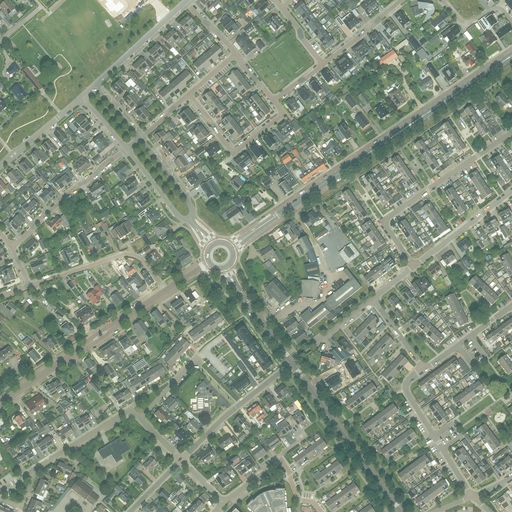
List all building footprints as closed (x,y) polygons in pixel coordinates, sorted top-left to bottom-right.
[(104,0),(106,2),(104,5),(107,9),(113,3),(112,2),(114,0),(104,0)] [(213,6),(207,0),(204,0),(205,0),(204,0),(203,0),(201,2),(209,11),(214,7),(213,6)] [(347,0),(345,2),(351,10),(355,8),(353,5),(351,3),(349,0),(348,0),(347,0)] [(377,0),(366,0),(365,1),(373,12),(374,12),(376,10),(377,10),(378,9),(378,8),(378,7),(378,6),(376,5),(376,4),(376,3),(379,1),(377,0)] [(7,15),(14,9),(6,1),(0,6),(0,7),(5,12),(7,15)] [(107,9),(110,13),(113,10),(116,13),(124,7),(119,1),(114,5),(113,3),(107,9)] [(264,10),(269,6),(264,1),(255,9),(260,14),(257,16),(260,19),(267,13),(264,10)] [(373,12),(365,1),(365,2),(357,9),(362,15),(364,13),(366,13),(366,15),(368,15),(368,16),(369,15),(371,16),(371,14),(373,12)] [(305,7),(302,3),(294,9),(296,11),(298,13),(305,7)] [(426,4),(418,4),(419,13),(423,13),(423,10),(422,10),(422,9),(425,9),(428,10),(428,12),(424,22),(434,14),(434,9),(433,6),(428,5),(426,5),(426,4)] [(305,7),(298,13),(301,17),(308,11),(305,7)] [(350,13),(346,16),(355,27),(356,25),(357,26),(360,24),(359,23),(360,23),(356,18),(359,15),(354,10),(352,12),(354,13),(351,15),(350,13)] [(311,15),(308,11),(301,17),(304,21),(311,15)] [(396,17),(403,26),(410,21),(402,12),(396,17)] [(225,29),(232,22),(230,20),(232,17),(228,13),(223,17),(226,20),(220,24),(225,29)] [(431,24),(435,28),(437,26),(438,27),(438,26),(440,29),(446,24),(444,22),(443,21),(448,18),(444,13),(440,16),(439,15),(431,22),(432,23),(431,24)] [(284,25),(276,16),(272,19),(271,18),(269,15),(263,20),(268,25),(270,22),(277,31),(284,25)] [(315,19),(311,15),(304,21),(308,25),(315,19)] [(497,23),(491,15),(485,19),(491,27),(497,23)] [(184,19),(183,20),(191,28),(192,30),(196,26),(187,16),(184,18),(184,19)] [(355,27),(346,16),(341,20),(339,17),(336,19),(341,27),(344,25),(345,26),(346,25),(350,30),(351,30),(351,31),(354,29),(353,28),(355,27)] [(491,27),(485,19),(484,17),(478,22),(486,33),(483,35),(481,37),(485,43),(488,41),(490,45),(497,40),(490,31),(489,31),(488,30),(492,28),(491,27)] [(13,26),(11,24),(5,18),(3,21),(9,27),(10,28),(13,26)] [(318,23),(315,19),(308,25),(311,29),(318,23)] [(191,28),(183,20),(182,21),(181,21),(178,24),(183,29),(181,31),(185,36),(190,32),(188,30),(191,28)] [(232,22),(225,29),(229,34),(234,29),(237,32),(242,27),(237,23),(235,25),(232,22)] [(390,35),(397,30),(390,22),(388,23),(388,22),(385,25),(384,27),(387,31),(386,32),(386,31),(383,33),(389,40),(391,38),(389,36),(390,35)] [(321,27),(318,23),(311,29),(314,33),(321,27)] [(250,24),(244,30),(247,34),(254,29),(250,24)] [(496,34),(499,39),(511,30),(508,25),(498,32),(496,34)] [(450,29),(448,27),(440,33),(444,38),(446,36),(449,40),(459,32),(454,26),(450,29)] [(324,31),(321,27),(314,33),(317,37),(324,31)] [(168,34),(175,43),(178,40),(179,42),(183,38),(179,33),(176,35),(172,30),(169,33),(168,34)] [(324,31),(317,37),(320,41),(327,35),(324,31)] [(386,42),(383,38),(380,40),(375,33),(373,35),(372,34),(369,37),(369,38),(375,46),(380,43),(381,46),(386,42)] [(175,43),(168,34),(166,36),(166,35),(163,38),(168,43),(165,45),(170,50),(174,46),(173,45),(175,43)] [(242,48),(250,41),(245,34),(236,41),(242,48)] [(463,57),(461,59),(463,61),(465,64),(467,67),(468,66),(470,65),(470,66),(471,66),(473,65),(475,63),(474,62),(473,60),(475,58),(477,57),(475,55),(473,53),(475,52),(476,51),(471,44),(467,37),(467,38),(465,36),(464,34),(463,35),(461,36),(464,41),(468,45),(467,46),(466,47),(467,50),(469,52),(467,54),(465,55),(465,56),(463,57)] [(327,35),(320,41),(323,45),(331,39),(330,39),(327,35)] [(413,37),(409,40),(416,50),(420,47),(413,37)] [(331,39),(323,45),(326,50),(334,43),(331,39)] [(250,41),(242,48),(247,55),(256,48),(255,48),(257,46),(260,50),(265,47),(260,41),(256,44),(257,45),(255,47),(250,41)] [(364,55),(365,55),(368,52),(370,55),(375,51),(371,47),(368,49),(363,43),(361,44),(357,46),(364,55)] [(154,47),(152,49),(160,57),(162,55),(164,56),(168,52),(164,47),(161,49),(156,44),(153,47),(154,47)] [(216,46),(211,50),(218,58),(223,54),(216,46)] [(364,55),(357,46),(354,49),(355,50),(352,51),(357,58),(355,60),(358,64),(363,60),(362,60),(366,57),(365,55),(364,55)] [(160,57),(152,49),(151,50),(151,49),(147,52),(152,57),(150,60),(154,65),(159,60),(158,59),(160,57)] [(422,49),(416,53),(422,61),(426,58),(426,54),(422,49)] [(211,50),(207,54),(214,62),(218,58),(211,50)] [(383,68),(398,57),(393,51),(378,62),(379,64),(380,63),(383,68)] [(207,54),(202,58),(209,66),(214,62),(207,54)] [(342,60),(341,61),(350,72),(355,68),(356,69),(359,67),(353,60),(351,62),(346,56),(345,57),(344,56),(341,59),(342,60)] [(137,63),(145,71),(147,69),(148,70),(153,66),(148,61),(146,64),(141,58),(138,61),(138,62),(137,63)] [(202,58),(198,62),(205,70),(209,66),(202,58)] [(420,67),(424,64),(420,58),(414,61),(416,64),(418,63),(420,67)] [(350,72),(341,61),(340,61),(339,61),(336,63),(336,64),(335,65),(340,70),(336,73),(342,80),(346,77),(345,77),(350,72)] [(205,70),(198,62),(193,66),(200,74),(205,70)] [(9,69),(12,74),(15,72),(19,68),(15,63),(11,67),(9,69)] [(145,71),(137,63),(136,64),(135,64),(132,66),(137,72),(134,74),(139,79),(144,75),(142,73),(145,71)] [(424,64),(420,67),(421,68),(420,68),(422,71),(423,70),(426,74),(429,72),(424,64)] [(436,73),(430,64),(427,67),(433,75),(436,73)] [(26,67),(21,72),(38,92),(43,88),(26,67)] [(443,68),(438,71),(442,77),(445,76),(449,82),(451,80),(454,78),(453,76),(455,75),(449,67),(444,70),(443,68)] [(186,71),(182,75),(189,84),(193,80),(186,71)] [(232,82),(240,75),(237,71),(229,77),(232,82)] [(325,73),(322,75),(325,79),(328,83),(331,81),(334,79),(330,75),(327,71),(325,73)] [(189,84),(182,75),(177,79),(184,87),(189,84)] [(244,80),(240,75),(232,82),(236,86),(244,80)] [(123,85),(123,86),(126,83),(121,78),(120,79),(119,78),(117,81),(115,83),(115,84),(111,88),(116,93),(116,92),(123,85)] [(419,81),(420,83),(418,85),(422,90),(427,87),(428,88),(433,84),(429,78),(423,82),(421,80),(419,81)] [(177,79),(172,83),(179,91),(184,87),(177,79)] [(247,84),(244,80),(236,86),(239,91),(247,84)] [(309,85),(309,86),(310,85),(317,94),(316,94),(317,95),(317,94),(320,92),(322,93),(324,92),(327,95),(330,93),(323,85),(320,87),(320,86),(318,84),(319,84),(318,84),(316,81),(316,80),(315,80),(309,85)] [(179,91),(172,83),(168,87),(175,95),(179,91)] [(18,84),(11,91),(20,101),(27,95),(18,84)] [(251,89),(247,84),(239,91),(241,93),(239,95),(243,100),(248,96),(246,93),(251,89)] [(127,89),(123,86),(123,85),(116,92),(120,96),(127,89)] [(175,95),(168,87),(163,91),(170,99),(175,95)] [(387,94),(389,96),(398,108),(406,103),(397,91),(395,88),(387,94)] [(304,90),(298,94),(304,102),(310,97),(304,90)] [(170,99),(163,91),(159,95),(166,103),(170,99)] [(128,104),(135,98),(133,96),(135,94),(133,92),(130,95),(124,100),(128,104)] [(206,103),(214,96),(210,92),(202,98),(206,103)] [(370,102),(363,92),(358,96),(358,97),(357,98),(360,101),(361,100),(365,106),(370,102)] [(146,105),(155,99),(151,94),(143,101),(146,105)] [(508,102),(511,106),(511,100),(510,98),(507,101),(501,94),(495,99),(499,104),(502,108),(508,102)] [(248,96),(243,100),(246,103),(248,101),(251,106),(259,99),(256,95),(250,99),(248,96)] [(352,109),(357,105),(350,95),(345,99),(352,109)] [(216,99),(214,96),(206,103),(209,107),(218,101),(220,99),(218,97),(216,99)] [(136,100),(135,98),(128,104),(131,109),(136,104),(138,106),(143,103),(139,98),(136,100)] [(263,104),(259,99),(251,106),(255,110),(263,104)] [(293,113),(299,109),(300,111),(304,108),(298,101),(296,103),(293,100),(290,102),(290,101),(286,104),(286,105),(285,105),(288,108),(293,113)] [(221,105),(218,101),(209,107),(213,112),(221,105)] [(143,103),(138,106),(140,109),(135,113),(139,117),(146,111),(144,109),(146,107),(143,103)] [(263,104),(255,110),(258,115),(266,108),(263,104)] [(382,104),(374,110),(381,120),(389,114),(382,104)] [(223,108),(221,105),(213,112),(217,116),(223,111),(224,113),(228,110),(225,106),(223,108)] [(471,106),(464,111),(468,116),(474,112),(475,111),(474,109),(473,110),(471,106)] [(255,117),(259,122),(270,113),(266,108),(258,115),(255,117)] [(184,121),(192,115),(188,109),(177,118),(179,120),(181,118),(184,121)] [(147,110),(146,111),(139,117),(140,119),(142,122),(151,115),(147,110)] [(474,112),(468,116),(471,122),(478,117),(476,114),(477,113),(475,111),(474,112)] [(225,127),(233,120),(227,113),(224,116),(226,118),(221,122),(225,127)] [(310,117),(313,121),(318,118),(314,113),(310,117)] [(362,114),(355,119),(363,129),(369,124),(362,114)] [(81,115),(72,123),(76,128),(78,130),(81,128),(88,122),(84,117),(83,118),(81,115)] [(192,115),(184,121),(186,124),(184,126),(187,131),(193,127),(190,124),(196,120),(192,115)] [(478,117),(471,122),(475,127),(482,122),(484,120),(481,115),(478,117)] [(233,120),(225,127),(228,131),(237,125),(233,120)] [(283,124),(282,125),(289,133),(290,134),(293,131),(294,133),(300,128),(294,121),(290,124),(287,120),(286,121),(286,120),(283,123),(283,124)] [(81,128),(78,130),(80,132),(84,137),(93,129),(91,126),(92,126),(88,122),(81,128)] [(435,139),(451,128),(448,122),(441,127),(443,130),(437,134),(437,135),(434,137),(435,139)] [(482,122),(475,127),(478,132),(485,127),(486,127),(484,125),(482,122)] [(239,123),(237,125),(228,131),(232,136),(240,129),(238,127),(240,125),(239,123)] [(329,132),(323,124),(319,128),(324,135),(329,132)] [(340,132),(336,134),(341,141),(345,139),(347,141),(351,137),(346,131),(348,130),(344,124),(339,128),(339,129),(338,129),(340,132)] [(196,137),(205,131),(204,129),(202,125),(196,130),(194,127),(189,131),(193,136),(194,135),(196,137)] [(289,133),(282,125),(281,125),(280,125),(277,127),(278,128),(277,129),(281,133),(277,136),(282,142),(288,138),(286,135),(289,133)] [(478,132),(482,137),(487,134),(489,133),(487,130),(487,129),(486,127),(485,127),(478,132)] [(455,133),(451,128),(435,139),(436,140),(439,138),(440,139),(443,137),(442,135),(445,132),(448,137),(455,133)] [(244,134),(240,129),(232,136),(235,140),(244,134)] [(61,143),(67,137),(61,130),(54,135),(61,143)] [(164,142),(172,135),(170,132),(167,134),(164,130),(159,134),(159,133),(154,137),(158,142),(162,139),(164,142)] [(206,132),(205,131),(196,137),(198,140),(197,141),(200,146),(206,142),(204,139),(209,135),(207,132),(206,132)] [(455,133),(448,137),(452,143),(459,138),(455,133)] [(97,147),(105,140),(103,138),(102,138),(100,135),(90,144),(92,147),(95,144),(97,147)] [(172,135),(164,142),(167,145),(164,148),(167,152),(175,145),(172,141),(175,139),(172,135)] [(263,139),(270,148),(274,145),(276,147),(281,144),(277,138),(274,141),(269,135),(263,139)] [(462,143),(459,138),(452,143),(455,148),(462,143)] [(421,140),(420,141),(419,141),(418,140),(415,143),(415,144),(415,145),(418,150),(426,145),(431,141),(430,139),(427,141),(423,143),(421,140)] [(53,153),(57,149),(53,145),(49,140),(42,145),(47,152),(50,149),(53,153)] [(105,140),(97,147),(100,149),(97,152),(99,155),(109,146),(106,143),(107,143),(105,140)] [(331,155),(333,153),(336,156),(342,152),(336,145),(334,141),(327,146),(328,147),(326,148),(321,151),(327,159),(332,155),(331,155)] [(215,143),(205,151),(211,157),(220,150),(215,143)] [(462,143),(455,148),(459,153),(466,148),(462,143)] [(62,149),(66,154),(71,151),(66,145),(62,149)] [(81,154),(85,151),(80,145),(76,148),(81,154)] [(175,145),(167,152),(170,156),(173,153),(176,156),(176,157),(186,148),(188,147),(187,145),(186,146),(185,145),(185,146),(184,145),(182,147),(181,146),(178,149),(175,145)] [(261,149),(260,149),(256,145),(255,146),(255,145),(251,148),(252,149),(250,150),(258,159),(261,156),(264,158),(268,155),(262,147),(263,148),(261,149)] [(426,145),(418,150),(422,155),(421,156),(429,151),(427,148),(428,147),(426,145)] [(186,148),(176,157),(178,160),(175,162),(178,167),(187,160),(184,156),(187,154),(186,153),(188,150),(186,148)] [(284,148),(276,154),(278,157),(287,151),(284,148)] [(431,153),(429,151),(421,156),(423,159),(424,158),(425,161),(432,156),(438,152),(439,152),(442,150),(441,149),(438,151),(437,150),(434,152),(434,151),(431,153)] [(40,155),(36,150),(31,155),(38,162),(40,160),(43,163),(48,159),(43,153),(40,155)] [(245,154),(240,158),(247,166),(250,164),(252,166),(254,164),(245,154)] [(285,165),(292,160),(288,154),(281,159),(285,165)] [(313,158),(315,160),(322,171),(326,168),(324,165),(327,163),(324,160),(322,161),(320,158),(318,160),(317,158),(316,156),(313,158)] [(392,159),(393,160),(392,161),(394,164),(388,168),(389,170),(402,161),(398,156),(397,157),(397,156),(396,156),(393,158),(392,159)] [(432,156),(425,161),(429,166),(436,161),(432,156)] [(494,166),(502,161),(499,156),(491,161),(494,166)] [(66,165),(70,163),(65,157),(61,160),(66,165)] [(247,166),(240,158),(235,162),(239,168),(236,170),(238,172),(242,174),(246,171),(244,169),(247,166)] [(19,165),(26,173),(33,168),(26,159),(19,165)] [(84,159),(79,163),(85,170),(90,166),(84,159)] [(190,163),(187,160),(178,167),(181,171),(184,168),(187,171),(196,165),(193,161),(190,163)] [(314,164),(313,165),(314,167),(318,173),(322,171),(315,160),(312,161),(314,164)] [(402,161),(395,166),(397,168),(399,171),(406,167),(402,161)] [(439,166),(436,161),(429,166),(433,171),(436,169),(437,168),(439,166)] [(502,161),(494,166),(497,170),(505,165),(502,161)] [(85,170),(79,163),(74,167),(80,174),(85,170)] [(307,165),(315,176),(318,173),(314,167),(313,165),(311,163),(307,165)] [(124,173),(128,170),(123,164),(113,171),(118,178),(119,177),(122,181),(126,178),(124,174),(124,173)] [(285,165),(276,172),(274,173),(276,176),(278,175),(281,178),(288,174),(289,175),(284,179),(278,182),(280,185),(278,186),(285,196),(293,191),(291,189),(298,184),(289,170),(287,168),(285,165)] [(311,179),(315,176),(307,165),(305,166),(308,171),(309,170),(309,171),(307,172),(311,179)] [(505,165),(497,170),(500,175),(508,169),(505,165)] [(399,171),(392,175),(394,178),(400,173),(402,177),(409,172),(406,167),(399,171)] [(299,178),(303,183),(303,184),(307,181),(300,170),(298,168),(293,171),(298,179),(299,178)] [(40,178),(43,175),(38,169),(34,172),(40,178)] [(61,174),(57,176),(65,186),(70,182),(67,177),(71,174),(67,169),(61,174)] [(302,169),(300,170),(307,181),(311,179),(307,172),(304,174),(304,173),(305,173),(302,169)] [(508,169),(500,175),(503,179),(511,174),(508,169)] [(24,179),(21,175),(17,170),(13,173),(11,172),(7,175),(14,183),(16,186),(17,186),(24,179)] [(380,173),(375,177),(374,177),(372,174),(365,179),(369,184),(376,179),(377,178),(382,175),(385,173),(383,170),(380,172),(380,173)] [(409,172),(402,177),(404,179),(398,184),(400,186),(413,177),(409,172)] [(471,181),(479,176),(476,172),(473,173),(470,176),(468,177),(471,181)] [(194,173),(187,178),(192,186),(203,178),(200,175),(197,177),(194,173)] [(511,179),(511,175),(511,174),(503,179),(506,183),(511,179)] [(43,175),(40,178),(46,184),(49,182),(45,178),(43,176),(43,175)] [(65,186),(57,176),(55,179),(51,182),(55,187),(57,185),(60,189),(65,186)] [(482,180),(479,176),(471,181),(474,186),(482,180)] [(237,177),(232,182),(234,184),(232,186),(238,190),(244,183),(237,177)] [(267,177),(261,182),(266,187),(271,183),(267,177)] [(413,177),(400,186),(401,188),(407,184),(409,187),(416,182),(413,177)] [(126,188),(123,191),(125,194),(127,197),(134,192),(132,189),(138,184),(133,178),(124,185),(126,188)] [(378,181),(376,179),(369,184),(372,189),(379,185),(377,182),(378,181)] [(482,180),(474,186),(477,190),(485,185),(482,180)] [(1,181),(0,181),(0,192),(1,193),(4,190),(7,194),(10,192),(11,193),(14,191),(8,184),(5,186),(1,181)] [(200,186),(209,199),(214,195),(219,192),(212,181),(207,184),(206,183),(200,186)] [(94,187),(99,195),(105,192),(106,194),(109,192),(105,185),(102,187),(100,183),(94,187)] [(44,192),(50,199),(53,197),(52,197),(55,194),(49,187),(47,184),(44,187),(47,190),(44,192)] [(381,188),(379,185),(372,189),(376,195),(383,190),(382,187),(381,188)] [(452,188),(445,193),(448,198),(455,192),(461,189),(463,187),(461,185),(454,190),(452,188)] [(488,189),(485,185),(477,190),(480,194),(484,192),(488,189)] [(27,189),(33,195),(36,193),(30,186),(27,189)] [(99,195),(94,187),(89,190),(91,194),(88,196),(92,202),(95,200),(94,198),(99,195)] [(384,189),(383,190),(376,195),(379,200),(392,191),(391,189),(386,192),(384,189)] [(490,191),(488,189),(484,192),(480,194),(478,196),(481,200),(491,194),(490,191)] [(344,201),(353,195),(349,190),(342,194),(344,198),(343,198),(345,200),(344,201)] [(50,199),(44,192),(41,194),(39,191),(36,194),(39,197),(45,203),(48,201),(50,199)] [(392,191),(379,200),(383,205),(388,202),(390,200),(388,197),(394,193),(392,191)] [(455,192),(448,198),(451,202),(458,197),(455,192)] [(142,208),(150,202),(146,196),(144,198),(140,193),(135,197),(138,202),(142,208)] [(258,194),(250,200),(254,206),(253,206),(256,211),(265,204),(258,194)] [(30,202),(31,203),(29,205),(35,212),(40,208),(37,205),(40,202),(33,195),(29,199),(31,201),(30,202)] [(343,202),(342,202),(339,204),(341,207),(347,202),(349,205),(356,200),(353,195),(344,201),(343,202)] [(461,201),(458,197),(451,202),(454,206),(461,201)] [(356,200),(349,205),(348,206),(350,208),(351,207),(353,210),(360,206),(356,200)] [(433,201),(425,206),(423,208),(422,209),(425,213),(433,208),(436,206),(433,201)] [(464,205),(461,201),(454,206),(457,211),(464,205)] [(25,216),(28,214),(30,216),(35,212),(29,205),(26,202),(21,207),(22,208),(20,210),(25,216)] [(464,205),(457,211),(460,215),(467,210),(464,205)] [(355,213),(354,214),(356,216),(363,211),(360,206),(353,210),(355,213)] [(107,208),(98,213),(101,217),(109,212),(107,208)] [(160,218),(160,217),(160,216),(159,215),(159,214),(158,214),(157,213),(153,208),(147,212),(145,210),(138,215),(140,218),(145,214),(152,224),(160,218)] [(433,208),(425,213),(428,217),(436,212),(433,208)] [(243,217),(237,209),(227,216),(233,224),(237,222),(240,220),(243,217)] [(503,212),(509,222),(511,220),(511,218),(511,217),(511,216),(511,215),(508,209),(503,212)] [(14,213),(17,216),(14,219),(20,226),(25,221),(22,219),(24,216),(18,210),(14,213)] [(353,218),(350,220),(352,222),(355,220),(357,219),(357,218),(359,221),(358,222),(360,225),(365,221),(364,218),(367,216),(363,211),(356,216),(353,218)] [(314,212),(307,216),(313,225),(323,218),(319,213),(316,215),(314,212)] [(439,217),(436,212),(428,217),(431,222),(439,217)] [(509,222),(503,212),(498,215),(502,222),(504,225),(509,222)] [(64,214),(59,219),(57,217),(54,220),(53,220),(48,225),(51,228),(50,229),(54,232),(61,225),(64,228),(69,225),(64,214)] [(120,227),(125,236),(131,232),(128,227),(132,225),(127,217),(121,221),(123,225),(120,227)] [(442,221),(439,217),(431,222),(434,226),(442,221)] [(20,226),(14,219),(11,222),(8,219),(4,223),(9,228),(11,226),(15,230),(20,226)] [(490,222),(495,233),(496,233),(499,231),(497,227),(499,227),(495,219),(490,222)] [(401,230),(408,225),(405,220),(398,225),(401,230)] [(366,231),(373,226),(370,221),(362,226),(366,231)] [(445,225),(442,221),(434,226),(437,230),(445,225)] [(165,234),(170,230),(164,222),(156,228),(162,236),(160,238),(162,241),(167,236),(165,234)] [(285,227),(280,230),(284,236),(288,233),(292,238),(294,237),(295,239),(301,235),(292,222),(284,227),(285,227)] [(495,233),(490,222),(484,225),(488,232),(489,234),(487,235),(493,246),(494,245),(494,244),(495,243),(491,235),(495,233)] [(103,224),(98,227),(101,234),(107,230),(103,224)] [(411,229),(408,225),(401,230),(404,234),(411,229)] [(448,230),(445,225),(437,230),(440,235),(448,230)] [(502,227),(508,237),(509,239),(510,238),(509,236),(510,236),(508,231),(505,225),(502,227)] [(376,230),(373,226),(366,231),(368,235),(376,230)] [(125,236),(120,227),(114,230),(112,227),(108,229),(113,236),(116,234),(120,240),(125,236)] [(508,237),(502,227),(499,228),(505,238),(508,237)] [(326,228),(314,236),(316,240),(328,232),(326,228)] [(488,238),(481,228),(475,232),(482,242),(488,238)] [(414,233),(411,229),(404,234),(407,239),(414,233)] [(376,230),(368,235),(371,240),(379,234),(376,230)] [(92,233),(101,249),(105,247),(98,235),(96,231),(92,233)] [(101,249),(92,233),(86,237),(84,232),(78,236),(84,247),(92,243),(97,252),(101,249)] [(417,238),(414,233),(407,239),(410,243),(417,238)] [(379,234),(371,240),(374,244),(382,239),(379,234)] [(62,244),(70,241),(67,235),(60,238),(62,244)] [(145,236),(142,238),(147,246),(151,245),(145,236)] [(314,252),(306,237),(298,241),(305,253),(307,253),(308,255),(307,255),(308,260),(309,259),(311,263),(317,261),(314,252)] [(189,246),(184,238),(179,241),(184,249),(189,246)] [(417,238),(410,243),(412,247),(420,242),(417,238)] [(25,247),(30,253),(38,245),(33,239),(25,247)] [(38,241),(42,251),(47,248),(42,239),(38,241)] [(173,255),(174,257),(177,260),(181,267),(191,260),(187,253),(184,250),(183,248),(175,253),(174,251),(170,245),(172,244),(168,239),(163,242),(164,244),(161,247),(170,259),(173,257),(170,254),(173,252),(174,254),(173,255)] [(385,243),(382,239),(374,244),(378,249),(385,243)] [(457,246),(462,252),(471,245),(466,239),(457,246)] [(511,244),(510,241),(503,245),(505,250),(511,244)] [(423,247),(420,242),(412,247),(416,252),(423,247)] [(350,243),(339,252),(348,264),(359,255),(350,243)] [(296,248),(300,256),(304,254),(300,246),(296,248)] [(276,250),(274,252),(270,247),(261,253),(266,260),(273,255),(278,263),(282,260),(276,250)] [(69,248),(60,252),(67,266),(78,260),(76,255),(73,256),(69,248)] [(151,251),(148,253),(150,255),(147,257),(153,264),(161,259),(155,251),(153,253),(151,251)] [(451,252),(442,259),(447,265),(455,258),(451,252)] [(502,263),(510,259),(508,254),(500,258),(502,263)] [(38,262),(31,265),(33,270),(32,270),(33,273),(44,269),(41,261),(46,259),(45,256),(37,259),(38,262)] [(473,263),(468,256),(462,260),(467,267),(473,263)] [(395,265),(390,258),(385,261),(389,265),(391,269),(395,265)] [(511,262),(510,259),(502,263),(504,268),(511,264),(511,262)] [(389,265),(385,261),(381,265),(386,270),(387,272),(391,269),(389,265)] [(466,268),(461,261),(458,263),(462,270),(466,268)] [(320,274),(318,262),(304,265),(306,277),(320,274)] [(442,273),(440,270),(441,270),(436,264),(428,270),(432,276),(437,272),(440,275),(442,273)] [(126,274),(128,276),(131,274),(135,271),(133,269),(132,267),(130,268),(129,269),(128,267),(127,265),(125,267),(123,268),(124,268),(126,271),(128,273),(126,274)] [(277,271),(273,265),(269,268),(274,274),(277,271)] [(381,265),(377,268),(383,275),(387,272),(386,270),(381,265)] [(4,277),(13,274),(11,268),(4,271),(2,268),(0,269),(0,275),(3,275),(4,277)] [(377,268),(373,271),(379,278),(383,275),(377,268)] [(359,280),(357,282),(347,269),(343,272),(350,281),(326,301),(334,310),(361,288),(359,285),(362,283),(359,280)] [(145,270),(140,273),(143,278),(148,286),(154,282),(148,274),(145,270)] [(379,278),(373,271),(369,274),(374,282),(379,278)] [(13,274),(4,277),(5,280),(1,281),(3,287),(9,285),(8,282),(15,279),(13,274)] [(142,282),(136,274),(131,278),(130,279),(127,281),(130,286),(134,291),(137,289),(139,293),(147,288),(143,282),(142,282)] [(374,282),(369,274),(365,278),(364,277),(361,279),(365,284),(368,282),(370,285),(374,282)] [(473,287),(479,280),(475,276),(469,283),(473,287)] [(308,277),(308,281),(301,280),(300,296),(318,298),(319,282),(319,278),(308,277)] [(124,288),(128,285),(122,278),(119,280),(124,288)] [(412,286),(420,296),(427,290),(426,289),(430,286),(424,278),(420,281),(420,280),(412,286)] [(276,279),(272,282),(268,285),(267,284),(263,285),(268,296),(270,295),(280,305),(291,296),(276,279)] [(479,280),(473,287),(477,290),(483,284),(479,280)] [(71,281),(67,284),(71,289),(75,286),(71,281)] [(487,287),(483,284),(477,290),(481,294),(487,287)] [(99,301),(99,299),(100,298),(98,296),(99,294),(100,296),(104,293),(99,285),(95,287),(97,290),(95,291),(93,290),(87,294),(93,303),(94,302),(96,303),(97,303),(98,303),(99,302),(99,301)] [(491,291),(487,287),(481,294),(484,298),(491,291)] [(407,289),(401,294),(407,302),(414,297),(407,289)] [(52,296),(49,294),(50,294),(44,290),(40,295),(46,299),(46,298),(49,300),(52,296)] [(190,290),(185,294),(191,303),(197,299),(196,298),(198,297),(194,291),(192,293),(190,290)] [(495,294),(491,291),(484,298),(488,301),(495,294)] [(120,294),(119,294),(117,292),(110,297),(111,297),(112,299),(116,305),(123,300),(121,297),(122,296),(122,295),(121,294),(120,294)] [(82,294),(78,297),(78,298),(79,300),(81,300),(81,299),(84,303),(87,301),(82,294)] [(448,303),(456,299),(454,294),(445,298),(448,303)] [(499,298),(495,294),(488,301),(492,305),(499,298)] [(402,301),(400,303),(394,295),(389,299),(389,300),(388,301),(393,307),(394,306),(395,307),(398,304),(402,309),(405,306),(402,301)] [(180,299),(170,306),(177,315),(182,311),(184,310),(182,307),(185,305),(180,299)] [(456,299),(448,303),(450,308),(459,304),(456,299)] [(459,304),(450,308),(453,313),(461,308),(459,304)] [(300,316),(303,320),(305,323),(308,328),(309,329),(329,313),(323,305),(311,314),(308,310),(300,316)] [(80,309),(79,310),(86,319),(93,315),(88,308),(87,309),(85,306),(80,309)] [(461,308),(453,313),(455,317),(463,313),(461,308)] [(65,315),(57,309),(55,313),(62,318),(65,315)] [(403,316),(398,309),(394,312),(399,319),(403,316)] [(86,319),(79,310),(76,313),(78,316),(76,316),(81,323),(86,319)] [(157,310),(151,315),(157,323),(163,318),(167,323),(171,320),(166,313),(162,316),(157,310)] [(182,311),(177,315),(179,318),(185,326),(189,322),(182,311)] [(217,313),(211,317),(217,325),(222,321),(220,318),(218,315),(217,313)] [(463,313),(455,317),(458,322),(466,318),(463,313)] [(372,314),(367,320),(374,327),(379,321),(372,314)] [(413,319),(416,322),(415,323),(414,324),(416,326),(417,325),(419,327),(425,320),(427,318),(425,315),(423,318),(421,316),(421,317),(418,314),(413,319)] [(217,325),(211,317),(205,322),(211,329),(217,325)] [(468,323),(466,318),(458,322),(460,327),(468,323)] [(148,331),(141,320),(133,326),(140,336),(148,331)] [(291,320),(285,325),(289,330),(290,331),(296,327),(298,329),(302,326),(300,322),(298,324),(295,321),(291,320)] [(367,320),(362,325),(370,332),(374,327),(367,320)] [(425,320),(419,327),(423,330),(429,324),(425,320)] [(205,322),(200,326),(206,334),(211,329),(205,322)] [(66,327),(62,330),(65,334),(63,335),(66,338),(67,337),(70,334),(72,335),(74,333),(74,332),(73,330),(73,329),(70,326),(69,327),(68,325),(66,323),(64,325),(66,327)] [(506,323),(500,327),(505,333),(510,330),(506,323)] [(246,330),(242,324),(234,330),(238,335),(242,333),(246,330)] [(433,327),(429,324),(423,330),(426,334),(433,327)] [(362,325),(357,330),(365,337),(370,332),(362,325)] [(200,326),(194,330),(200,338),(206,334),(200,326)] [(294,336),(294,337),(298,343),(304,338),(305,334),(303,332),(305,330),(302,326),(298,329),(299,332),(294,336)] [(436,331),(433,327),(426,334),(430,338),(436,331)] [(500,327),(495,330),(500,337),(505,333),(500,327)] [(200,338),(194,330),(188,334),(194,342),(200,338)] [(250,335),(246,330),(242,333),(238,335),(237,336),(241,341),(243,340),(246,337),(250,335)] [(365,337),(357,330),(352,335),(360,342),(365,337)] [(500,337),(495,330),(490,334),(496,341),(497,340),(497,339),(500,337)] [(440,334),(436,331),(430,338),(434,341),(440,334)] [(0,335),(11,344),(13,342),(2,333),(0,335)] [(41,340),(37,333),(33,336),(37,342),(41,340)] [(44,337),(47,341),(46,341),(45,341),(43,343),(45,346),(48,345),(50,348),(56,344),(52,337),(51,338),(48,334),(44,337)] [(440,334),(434,341),(438,345),(444,338),(440,334)] [(496,341),(490,334),(485,338),(487,340),(484,342),(488,348),(491,346),(494,343),(496,341)] [(253,340),(250,335),(246,337),(243,340),(246,345),(249,342),(251,341),(253,340)] [(382,340),(389,347),(394,341),(387,335),(382,340)] [(139,342),(134,336),(130,338),(134,345),(139,342)] [(27,338),(22,342),(25,346),(26,345),(29,348),(34,344),(31,341),(30,341),(27,338)] [(120,342),(120,343),(125,350),(124,350),(126,353),(129,351),(132,354),(134,352),(126,339),(123,341),(122,340),(120,341),(120,342)] [(183,339),(178,344),(185,351),(190,346),(183,339)] [(250,350),(254,347),(257,345),(258,345),(254,339),(253,340),(251,341),(249,342),(246,345),(248,347),(250,350)] [(344,339),(338,344),(343,351),(340,353),(344,358),(345,358),(346,359),(350,356),(346,350),(347,349),(349,352),(353,349),(350,346),(350,347),(344,339)] [(389,347),(382,340),(377,345),(384,352),(389,347)] [(109,344),(113,351),(116,354),(116,355),(118,358),(118,359),(121,357),(118,353),(121,351),(119,348),(120,347),(117,343),(115,344),(113,342),(109,344)] [(151,352),(146,343),(141,346),(147,355),(148,354),(148,355),(152,352),(151,352)] [(109,344),(104,348),(106,352),(109,350),(110,351),(110,352),(113,357),(115,361),(116,361),(117,362),(120,360),(118,359),(118,358),(116,359),(113,356),(116,354),(113,351),(109,344)] [(178,344),(173,349),(180,356),(185,351),(178,344)] [(500,347),(498,344),(495,346),(497,348),(493,352),(494,354),(500,350),(501,349),(500,347)] [(505,352),(507,351),(506,350),(510,347),(511,350),(511,346),(510,344),(503,349),(505,352)] [(253,356),(261,350),(257,345),(254,347),(250,350),(249,351),(251,354),(250,355),(251,357),(253,356)] [(384,352),(377,345),(372,350),(379,357),(384,352)] [(0,362),(5,359),(4,359),(13,354),(8,347),(0,353),(0,352),(0,362)] [(106,352),(104,348),(99,351),(104,358),(104,357),(105,359),(107,357),(108,360),(113,357),(110,352),(110,351),(109,350),(106,352)] [(180,356),(173,349),(168,354),(175,361),(180,356)] [(336,349),(331,353),(340,363),(344,358),(340,353),(336,349)] [(33,350),(28,354),(35,363),(40,358),(33,350)] [(265,355),(261,350),(253,356),(256,361),(265,355)] [(379,357),(372,350),(367,355),(374,362),(379,357)] [(324,354),(321,361),(325,363),(324,366),(329,367),(330,364),(333,365),(334,360),(332,360),(333,357),(328,355),(328,353),(325,352),(325,354),(324,354)] [(175,361),(168,354),(163,359),(170,366),(175,361)] [(260,366),(268,360),(265,355),(256,361),(260,366)] [(396,360),(403,366),(408,361),(401,355),(396,360)] [(501,365),(509,360),(505,355),(498,361),(501,365)] [(94,361),(92,362),(89,358),(84,362),(89,370),(94,366),(96,364),(94,361)] [(458,363),(456,361),(454,358),(449,362),(454,369),(459,365),(458,363)] [(136,371),(146,364),(143,359),(133,366),(136,371)] [(264,371),(272,365),(268,359),(268,360),(260,366),(264,371)] [(396,360),(392,365),(399,372),(403,366),(396,360)] [(511,364),(509,360),(501,365),(504,370),(511,364)] [(360,366),(358,362),(355,364),(353,361),(345,366),(347,370),(346,370),(348,373),(360,366)] [(449,362),(444,366),(449,372),(454,369),(449,362)] [(160,364),(154,368),(159,377),(165,373),(160,364)] [(114,373),(108,365),(103,368),(108,376),(114,373)] [(392,365),(387,370),(394,377),(399,372),(392,365)] [(359,371),(362,369),(360,366),(348,373),(350,376),(351,375),(353,379),(361,374),(359,371)] [(444,366),(439,369),(444,376),(447,374),(451,380),(453,378),(449,372),(444,366)] [(159,377),(154,368),(148,372),(153,380),(159,377)] [(444,376),(439,369),(434,373),(439,380),(444,376)] [(394,377),(387,370),(382,375),(389,382),(394,377)] [(153,380),(148,372),(142,375),(147,384),(153,380)] [(248,378),(245,373),(237,379),(244,388),(246,387),(250,384),(246,379),(248,378)] [(434,373),(429,377),(434,383),(436,381),(441,387),(443,386),(441,383),(439,380),(434,373)] [(334,375),(331,377),(338,388),(342,386),(340,383),(343,381),(338,374),(335,376),(334,375)] [(138,378),(136,379),(141,388),(147,384),(142,375),(138,378)] [(131,385),(132,386),(131,387),(132,389),(133,391),(134,391),(135,390),(135,391),(136,392),(138,391),(139,390),(139,389),(141,388),(136,379),(134,376),(132,377),(133,379),(134,380),(133,381),(132,382),(130,383),(131,385)] [(329,379),(325,381),(330,389),(333,388),(335,391),(338,389),(338,388),(331,377),(328,378),(329,379)] [(429,377),(423,380),(428,387),(434,383),(429,377)] [(89,383),(87,381),(85,378),(78,383),(79,384),(72,389),(76,395),(83,390),(86,394),(89,392),(85,386),(89,383)] [(479,382),(475,385),(480,392),(484,389),(481,385),(484,383),(480,378),(478,380),(479,382)] [(237,379),(230,386),(233,390),(235,388),(239,393),(243,390),(242,389),(244,388),(237,379)] [(372,383),(370,380),(366,383),(368,386),(374,394),(377,391),(372,383)] [(428,387),(423,380),(418,384),(423,391),(428,387)] [(56,381),(51,384),(57,392),(60,397),(65,393),(66,393),(69,391),(65,385),(61,388),(56,381)] [(90,384),(97,393),(99,392),(100,394),(102,392),(100,390),(101,390),(93,381),(90,384)] [(207,386),(202,381),(196,388),(196,391),(200,394),(197,397),(197,400),(200,403),(200,409),(200,412),(203,415),(206,415),(207,416),(210,412),(209,412),(209,403),(212,400),(212,393),(209,393),(209,390),(206,390),(206,388),(207,386)] [(366,387),(364,389),(370,396),(374,394),(368,386),(366,383),(364,384),(366,387)] [(45,389),(44,389),(48,392),(49,392),(48,392),(49,391),(52,397),(56,400),(56,399),(60,397),(57,392),(51,384),(46,387),(46,388),(45,389)] [(288,393),(283,385),(274,391),(281,400),(286,396),(285,395),(288,393)] [(363,390),(360,391),(366,399),(370,396),(364,389),(362,385),(360,387),(363,390)] [(480,392),(475,385),(470,388),(476,395),(480,392)] [(360,391),(358,388),(356,389),(359,393),(357,394),(356,394),(362,402),(366,399),(360,391)] [(470,388),(466,391),(471,398),(476,395),(470,388)] [(123,390),(119,392),(125,401),(131,397),(126,390),(124,391),(123,390)] [(355,395),(353,397),(358,405),(362,402),(356,394),(357,394),(354,391),(353,392),(355,395)] [(466,391),(461,394),(467,402),(471,398),(466,391)] [(125,401),(119,392),(113,396),(114,398),(119,406),(122,404),(121,403),(125,401)] [(353,397),(351,394),(350,392),(348,394),(351,398),(349,400),(355,407),(358,405),(353,397)] [(461,394),(457,397),(463,405),(467,402),(461,394)] [(39,395),(32,399),(39,409),(46,405),(39,395)] [(276,408),(275,405),(276,404),(269,395),(263,399),(270,409),(272,412),(276,408)] [(175,398),(173,400),(170,397),(164,405),(170,411),(176,404),(178,406),(180,403),(175,398)] [(345,398),(347,401),(345,403),(351,410),(355,407),(349,400),(347,397),(345,398)] [(463,405),(457,397),(453,400),(458,408),(463,405)] [(39,409),(32,399),(25,404),(32,414),(39,409)] [(79,404),(77,405),(84,412),(87,409),(81,402),(79,404)] [(256,403),(251,407),(258,416),(260,415),(262,418),(263,420),(266,418),(264,416),(262,413),(261,414),(259,412),(261,410),(256,403)] [(285,410),(280,403),(277,405),(280,409),(277,411),(279,413),(285,410)] [(440,408),(437,403),(429,409),(433,413),(440,408)] [(393,404),(389,407),(395,415),(401,422),(405,419),(403,417),(402,418),(401,416),(399,417),(396,414),(399,412),(393,404)] [(258,416),(251,407),(246,411),(251,417),(252,417),(253,419),(256,417),(258,421),(262,418),(260,415),(258,416)] [(395,415),(389,407),(385,410),(391,417),(391,418),(393,421),(395,420),(393,416),(395,415)] [(160,408),(154,415),(161,421),(164,419),(166,417),(168,420),(171,423),(175,419),(166,410),(164,412),(160,408)] [(443,412),(440,408),(433,413),(436,418),(443,412)] [(443,412),(436,418),(439,422),(441,421),(443,424),(449,420),(446,417),(451,414),(447,409),(443,412)] [(385,410),(382,413),(387,420),(389,424),(391,422),(389,419),(391,418),(391,417),(385,410)] [(187,411),(184,414),(186,416),(187,416),(191,420),(190,422),(191,422),(186,427),(193,433),(200,426),(198,424),(194,420),(196,419),(189,412),(188,413),(187,411)] [(298,425),(305,419),(300,412),(293,418),(292,417),(289,419),(292,424),(295,421),(298,425)] [(382,413),(378,415),(383,423),(386,426),(387,425),(385,422),(387,420),(382,413)] [(37,432),(39,430),(38,429),(30,418),(26,420),(24,418),(21,414),(15,418),(17,421),(16,422),(22,429),(25,426),(27,428),(30,426),(33,432),(36,430),(37,432)] [(81,419),(85,426),(91,422),(87,415),(81,419)] [(383,423),(378,415),(374,418),(380,426),(382,429),(383,428),(381,425),(383,423)] [(248,424),(246,422),(244,419),(243,419),(240,416),(235,420),(241,426),(243,424),(245,426),(245,427),(248,430),(251,427),(248,424)] [(374,418),(370,421),(376,429),(378,432),(380,431),(377,427),(380,426),(374,418)] [(85,426),(81,419),(75,422),(79,429),(85,426)] [(286,421),(285,421),(285,420),(277,426),(284,435),(291,430),(289,426),(292,424),(289,419),(286,421)] [(54,420),(46,425),(51,432),(54,430),(51,425),(57,422),(56,421),(54,420)] [(174,423),(179,429),(182,426),(176,420),(174,423)] [(370,421),(366,424),(372,431),(374,435),(376,433),(374,430),(376,429),(370,421)] [(372,431),(366,424),(363,427),(370,437),(372,436),(370,433),(372,431)] [(481,434),(488,429),(485,424),(477,430),(480,434),(481,434)] [(39,430),(37,432),(39,435),(45,431),(48,434),(51,432),(46,425),(43,427),(39,430)] [(63,425),(60,427),(67,437),(73,434),(69,427),(66,429),(63,425)] [(407,432),(413,439),(417,437),(411,429),(409,425),(407,427),(410,430),(407,432)] [(67,437),(60,427),(57,429),(60,432),(57,434),(61,441),(67,437)] [(180,428),(177,431),(176,431),(174,433),(184,443),(189,437),(182,430),(180,428)] [(407,432),(405,428),(403,429),(406,433),(404,434),(404,435),(409,442),(413,439),(407,432)] [(404,435),(404,434),(399,429),(398,430),(402,436),(400,437),(405,445),(409,442),(404,435)] [(488,429),(481,434),(476,437),(477,439),(479,437),(480,438),(482,436),(484,439),(491,433),(488,429)] [(243,432),(238,437),(241,441),(241,440),(242,442),(245,440),(243,439),(246,436),(243,432)] [(494,437),(491,433),(484,439),(482,440),(485,444),(487,443),(494,437)] [(400,437),(397,434),(396,435),(398,438),(396,440),(402,448),(405,445),(400,437)] [(234,436),(230,439),(228,435),(218,442),(223,449),(232,443),(233,445),(238,442),(234,436)] [(267,439),(263,443),(266,447),(269,445),(272,449),(280,443),(275,435),(268,440),(267,439)] [(48,437),(43,441),(47,448),(53,444),(48,437)] [(396,440),(394,437),(392,438),(394,441),(392,443),(398,450),(402,448),(396,440)] [(498,442),(494,437),(487,443),(490,447),(488,448),(490,447),(498,442)] [(38,440),(40,442),(36,445),(41,452),(47,448),(43,441),(42,441),(41,438),(38,440)] [(122,443),(119,438),(97,452),(103,460),(111,455),(116,463),(123,459),(120,456),(130,449),(125,441),(122,443)] [(316,443),(322,451),(324,449),(323,449),(327,446),(322,438),(316,443)] [(398,450),(392,443),(390,439),(388,440),(391,444),(389,446),(394,453),(398,450)] [(469,450),(472,448),(465,439),(462,441),(465,446),(466,446),(469,450)] [(394,453),(389,446),(388,446),(386,442),(384,443),(387,447),(385,448),(390,456),(394,453)] [(501,446),(498,442),(490,447),(493,452),(492,452),(494,455),(499,451),(498,448),(501,446)] [(258,446),(259,447),(252,452),(257,459),(266,453),(264,449),(266,447),(263,443),(258,446)] [(316,443),(310,447),(315,454),(319,451),(320,452),(322,451),(316,443)] [(390,456),(385,448),(382,445),(381,446),(383,450),(381,451),(386,459),(390,456)] [(213,447),(210,450),(209,449),(204,452),(197,457),(200,461),(202,459),(204,463),(214,456),(215,459),(219,456),(213,447)] [(310,447),(304,451),(310,459),(312,458),(312,457),(315,454),(310,447)] [(464,447),(463,448),(455,453),(459,458),(466,453),(465,451),(466,450),(464,447)] [(23,448),(21,449),(28,460),(33,457),(29,450),(26,452),(25,450),(24,450),(23,448)] [(14,455),(10,449),(6,451),(10,457),(11,457),(12,457),(14,461),(16,460),(13,456),(14,455)] [(28,460),(21,449),(20,449),(22,452),(19,453),(21,456),(18,457),(22,464),(28,460)] [(310,459),(304,451),(299,455),(304,462),(308,460),(308,461),(310,459)] [(466,453),(459,458),(462,462),(469,457),(466,453)] [(304,462),(299,455),(293,459),(299,468),(301,466),(300,465),(304,462)] [(426,466),(428,469),(430,468),(428,465),(430,463),(425,455),(421,458),(426,466)] [(505,456),(502,458),(504,460),(509,467),(511,465),(511,461),(509,457),(507,458),(505,456)] [(244,464),(248,471),(253,467),(252,465),(254,463),(249,457),(245,460),(246,462),(244,464)] [(469,457),(462,462),(465,467),(473,461),(469,457)] [(157,463),(151,458),(143,466),(149,471),(157,463)] [(426,466),(421,458),(417,461),(423,469),(422,469),(425,472),(426,471),(424,468),(426,466)] [(504,460),(500,463),(505,470),(509,467),(504,460)] [(332,465),(338,473),(340,472),(339,471),(343,468),(338,461),(332,465)] [(417,461),(413,464),(419,471),(419,472),(421,475),(423,473),(420,470),(422,469),(423,469),(417,461)] [(473,461),(465,467),(469,471),(476,466),(473,461)] [(134,467),(138,471),(143,466),(138,462),(134,467)] [(62,473),(66,466),(59,463),(56,470),(62,473)] [(500,474),(505,470),(500,463),(495,466),(495,467),(493,469),(497,473),(499,472),(500,474)] [(238,465),(234,468),(239,475),(242,473),(243,474),(248,471),(244,464),(240,467),(238,465)] [(419,471),(413,464),(409,466),(415,474),(417,477),(419,476),(417,473),(419,472),(419,471)] [(225,473),(229,471),(230,472),(233,470),(229,465),(221,471),(222,473),(224,472),(225,473)] [(332,465),(326,469),(332,476),(335,473),(336,474),(338,473),(332,465)] [(66,466),(62,473),(68,476),(66,479),(72,482),(75,474),(70,472),(72,468),(66,466)] [(409,466),(406,469),(411,477),(413,480),(415,479),(413,476),(415,474),(409,466)] [(476,466),(469,471),(472,475),(479,470),(476,466)] [(131,474),(129,476),(140,486),(145,480),(139,475),(141,473),(138,471),(134,467),(129,472),(131,474)] [(491,468),(488,471),(486,473),(489,477),(494,473),(491,468)] [(326,469),(321,473),(327,481),(328,480),(328,479),(332,476),(326,469)] [(411,477),(406,469),(402,472),(407,480),(410,483),(412,482),(409,478),(411,477)] [(479,470),(472,475),(475,480),(482,475),(479,470)] [(407,480),(402,472),(398,475),(404,483),(401,484),(404,487),(407,485),(405,481),(407,480)] [(327,481),(321,473),(315,477),(320,484),(324,482),(325,483),(327,481)] [(88,478),(83,474),(78,480),(77,480),(71,488),(85,500),(86,499),(93,505),(99,498),(91,492),(92,491),(83,484),(88,478)] [(180,474),(175,479),(180,485),(183,482),(190,489),(193,487),(191,484),(180,474)] [(224,475),(223,474),(216,479),(223,489),(230,483),(227,479),(229,478),(227,474),(226,474),(224,475)] [(482,475),(475,480),(479,484),(486,479),(484,477),(486,476),(484,474),(482,475)] [(448,488),(440,477),(439,478),(437,480),(439,483),(444,491),(448,488)] [(37,487),(47,491),(50,484),(40,480),(37,487)] [(439,483),(437,480),(435,481),(437,484),(435,486),(440,493),(444,491),(439,483)] [(435,486),(433,482),(431,484),(434,487),(431,488),(431,489),(437,496),(440,493),(435,486)] [(354,483),(348,487),(354,495),(356,494),(355,493),(359,490),(354,483)] [(125,491),(120,486),(118,484),(114,488),(121,495),(119,496),(125,502),(129,498),(126,495),(126,494),(124,492),(125,491)] [(431,489),(431,488),(429,485),(427,486),(430,490),(428,491),(433,499),(437,496),(431,489)] [(178,495),(183,490),(179,486),(176,488),(177,489),(174,491),(178,495)] [(47,491),(37,487),(34,493),(38,495),(36,498),(43,501),(44,497),(42,497),(45,491),(47,491)] [(354,495),(348,487),(342,491),(348,498),(352,496),(352,497),(354,495)] [(428,491),(425,488),(421,491),(424,494),(429,502),(433,499),(428,491)] [(285,511),(285,509),(286,509),(285,502),(285,496),(285,489),(276,489),(276,491),(274,491),(270,491),(264,493),(258,497),(255,500),(254,501),(252,500),(247,507),(252,511),(285,511)] [(201,495),(206,500),(211,496),(206,490),(201,495)] [(182,502),(180,499),(180,500),(176,496),(176,497),(175,496),(176,495),(172,492),(169,496),(163,491),(159,495),(165,501),(167,499),(177,507),(182,502)] [(348,498),(342,491),(337,495),(343,504),(345,502),(344,501),(348,498)] [(424,494),(421,491),(420,492),(422,495),(420,497),(425,504),(429,502),(424,494)] [(418,493),(416,495),(418,498),(416,500),(422,507),(425,504),(420,497),(418,493)] [(203,505),(204,503),(207,501),(201,495),(199,498),(197,500),(192,505),(193,506),(199,511),(205,507),(203,505)] [(337,495),(331,499),(336,507),(340,504),(341,505),(343,504),(337,495)] [(501,505),(510,498),(509,496),(506,498),(504,495),(497,500),(501,505)] [(511,500),(510,498),(501,505),(504,510),(511,505),(509,502),(511,500)] [(32,499),(29,507),(37,510),(38,507),(41,508),(43,504),(40,503),(32,499)] [(336,507),(331,499),(325,504),(331,511),(333,511),(333,510),(336,507)] [(147,504),(142,509),(144,511),(151,511),(153,510),(155,511),(164,511),(158,506),(157,507),(153,502),(150,506),(147,504)]
